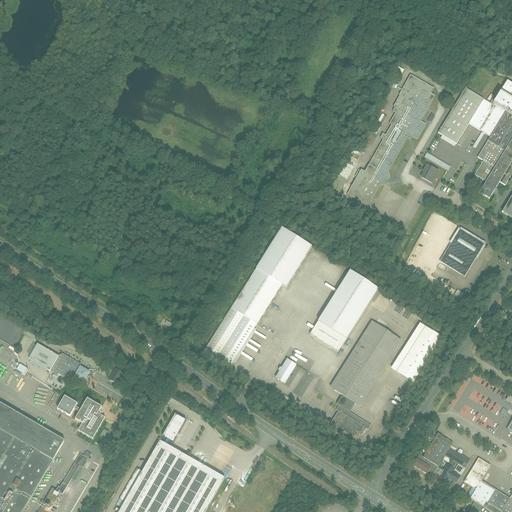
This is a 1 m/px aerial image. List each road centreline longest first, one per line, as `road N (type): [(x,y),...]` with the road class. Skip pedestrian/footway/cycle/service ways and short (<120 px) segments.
road 1 (secondary): [(0,247),(370,495)]
road 2 (residential): [(440,417),(447,435),(498,465),(507,450),(445,416)]
